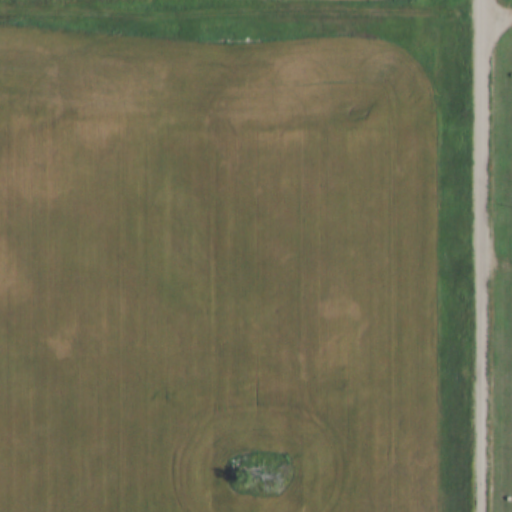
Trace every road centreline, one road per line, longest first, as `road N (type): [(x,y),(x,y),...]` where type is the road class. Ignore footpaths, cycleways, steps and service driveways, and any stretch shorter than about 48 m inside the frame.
road 1 (track): [(511,14),(0,5)]
road 2 (tertiary): [(484,511),(485,0)]
